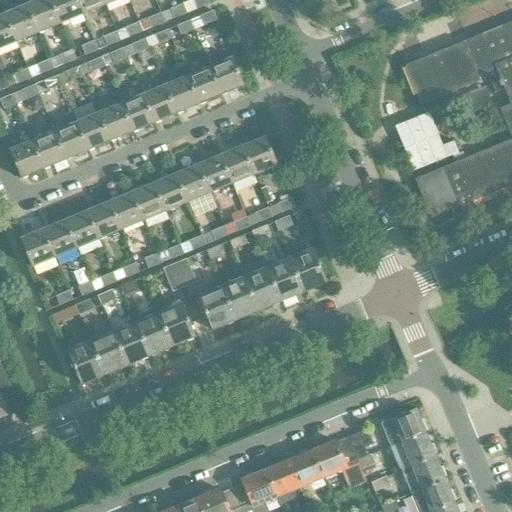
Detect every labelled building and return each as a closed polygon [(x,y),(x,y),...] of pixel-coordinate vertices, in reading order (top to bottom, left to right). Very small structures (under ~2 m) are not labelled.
[(39,33),(61,24),(51,0),(39,0),(28,5),(39,33)] [(51,0),(61,24),(84,14),(77,0),(51,0)] [(103,0),(77,0),(84,14),(106,5),(103,0)] [(208,0),(193,0),(194,0),(198,9),(210,4),(208,0)] [(183,4),(170,10),(174,19),(187,13),(183,4)] [(17,42),(39,33),(28,5),(5,14),(17,42)] [(213,11),(200,16),(204,25),(217,20),(213,11)] [(161,13),(148,19),(152,28),(165,23),(161,13)] [(0,49),(17,42),(5,14),(0,16),(0,49)] [(190,21),(177,26),(181,35),(194,30),(190,21)] [(139,22),(126,28),(130,37),(143,31),(139,22)] [(428,113),(395,127),(413,171),(452,155),(453,157),(455,163),(415,180),(431,219),(511,185),(511,22),(405,66),(418,97),(421,105),(482,80),(481,76),(496,70),(497,73),(488,76),(495,93),(504,89),(511,108),(511,139),(465,159),(462,152),(458,154),(453,142),(442,146),(439,139),(428,113)] [(167,30),(155,35),(159,44),(171,39),(167,30)] [(117,31),(104,37),(107,46),(121,41),(117,31)] [(146,39),(133,44),(137,53),(150,48),(146,39)] [(95,41),(81,46),(85,56),(99,50),(95,41)] [(124,48),(111,54),(114,63),(128,57),(124,48)] [(72,50),(60,55),(63,65),(76,59),(72,50)] [(102,58),(88,63),(92,72),(105,67),(102,58)] [(221,95),(244,86),(233,58),(210,67),(221,95)] [(51,59),(37,65),(41,74),(54,68),(51,59)] [(79,67),(66,72),(70,81),(83,76),(79,67)] [(199,104),(221,95),(210,67),(188,77),(199,104)] [(28,69),(15,74),(19,83),(32,78),(28,69)] [(57,76),(44,81),(48,91),(61,85),(57,76)] [(0,78),(0,91),(9,88),(5,79),(4,77),(0,78)] [(177,114),(199,104),(188,77),(165,86),(177,114)] [(35,86),(22,91),(26,100),(39,95),(35,86)] [(155,123),(177,114),(165,86),(143,95),(155,123)] [(13,94),(0,99),(4,109),(17,104),(13,94)] [(133,132),(155,123),(143,95),(121,104),(133,132)] [(110,141),(133,132),(121,104),(99,114),(110,141)] [(88,151),(110,141),(99,114),(77,123),(88,151)] [(66,160),(88,151),(77,123),(54,132),(66,160)] [(44,169),(66,160),(54,132),(32,141),(44,169)] [(255,175),(277,165),(266,137),(243,147),(255,175)] [(32,141),(9,151),(21,179),(44,169),(32,141)] [(232,184),(255,175),(243,147),(221,156),(232,184)] [(210,193),(232,184),(221,156),(198,165),(210,193)] [(188,203),(210,193),(198,165),(176,174),(188,203)] [(166,212),(188,203),(176,174),(154,184),(166,212)] [(144,221),(166,212),(154,184),(132,193),(144,221)] [(266,187),(261,189),(267,204),(272,201),(266,187)] [(121,230),(144,221),(132,193),(110,202),(121,230)] [(291,199),(279,204),(282,213),(295,208),(291,199)] [(110,202),(88,211),(99,239),(121,230),(110,202)] [(259,223),(272,218),(268,208),(255,214),(259,223)] [(77,249),(99,239),(88,211),(65,221),(77,249)] [(289,216),(274,222),(278,232),(293,225),(289,216)] [(237,232),(250,227),(246,217),(233,223),(237,232)] [(55,258),(77,249),(65,221),(43,230),(55,258)] [(256,241),(270,235),(266,226),(252,232),(256,241)] [(215,241),(228,236),(224,227),(211,232),(215,241)] [(43,230),(20,239),(32,268),(55,258),(43,230)] [(232,251),(248,244),(244,235),(229,242),(232,251)] [(206,245),(202,236),(180,245),(184,254),(206,245)] [(161,264),(184,254),(180,245),(157,254),(161,264)] [(210,260),(225,254),(221,245),(206,251),(210,260)] [(286,251),(289,259),(303,292),(327,283),(313,249),(298,255),(295,247),(286,251)] [(157,254),(144,260),(148,269),(161,264),(157,254)] [(197,283),(187,259),(175,264),(185,288),(197,283)] [(303,292),(289,259),(267,268),(281,302),(303,292)] [(244,277),(258,311),(281,302),(267,268),(263,260),(240,269),(244,278),(244,277)] [(126,278),(139,273),(135,264),(113,273),(117,282),(117,281),(126,277),(126,278)] [(163,269),(173,293),(185,288),(175,264),(163,269)] [(113,273),(100,278),(104,287),(117,282),(113,273)] [(258,311),(244,277),(244,278),(221,287),(235,321),(258,311)] [(195,289),(198,297),(212,330),(235,321),(221,287),(218,280),(195,289)] [(124,296),(139,290),(135,281),(120,287),(124,296)] [(82,297),(95,291),(91,282),(78,288),(82,297)] [(116,299),(112,290),(97,296),(101,306),(116,299)] [(73,301),(69,291),(56,297),(60,306),(73,301)] [(79,315),(94,309),(90,300),(75,306),(79,315)] [(195,337),(181,303),(158,313),(172,347),(195,337)] [(55,324),(70,318),(66,308),(52,314),(55,324)] [(172,347),(158,313),(135,323),(149,356),(172,347)] [(149,356),(135,323),(112,332),(126,366),(149,356)] [(126,366),(112,332),(90,342),(103,375),(126,366)] [(67,351),(81,385),(103,375),(90,342),(67,351)] [(0,418),(9,414),(8,413),(19,409),(0,363),(0,418)] [(381,424),(390,447),(401,443),(425,432),(415,409),(381,424)] [(373,445),(367,430),(347,438),(357,461),(372,455),(368,456),(365,449),(373,445)] [(411,466),(435,456),(425,432),(401,443),(411,466)] [(366,483),(360,470),(357,461),(347,438),(336,442),(335,441),(311,451),(323,479),(342,471),(350,490),(366,483)] [(323,479),(311,451),(288,461),(300,489),(323,479)] [(375,464),(372,455),(357,461),(360,470),(375,464)] [(411,466),(401,470),(411,493),(444,479),(435,456),(411,466)] [(288,461),(265,471),(276,499),(277,498),(280,505),(294,499),(291,492),(300,489),(288,461)] [(276,499),(265,471),(242,480),(244,485),(232,490),(241,511),(268,511),(265,503),(276,499)] [(375,492),(389,486),(385,477),(371,483),(375,492)] [(432,511),(454,503),(444,479),(411,493),(418,511),(432,511)] [(241,511),(232,490),(222,494),(220,489),(196,499),(200,511),(241,511)] [(200,511),(196,499),(173,509),(174,511),(200,511)] [(382,511),(393,511),(399,509),(395,500),(381,506),(382,511)] [(458,511),(454,503),(432,511),(458,511)]
